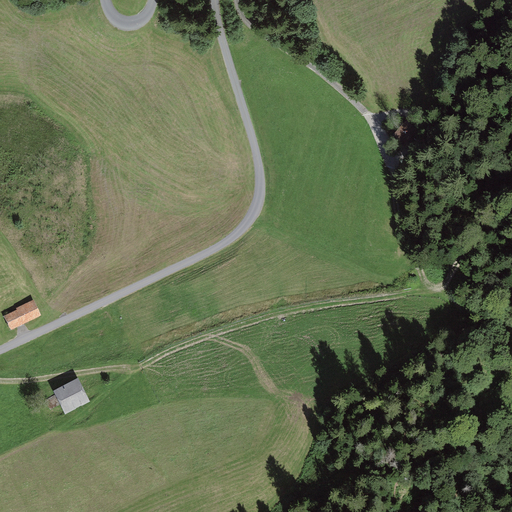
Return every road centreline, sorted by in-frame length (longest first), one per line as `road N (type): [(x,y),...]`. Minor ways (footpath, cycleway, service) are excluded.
road 1 (unclassified): [(0,351),(220,245),(252,213),(258,165),(214,0)]
road 2 (track): [(0,380),(139,365),(282,311),(443,286)]
road 3 (track): [(237,0),(245,20),(332,81),(400,151)]
